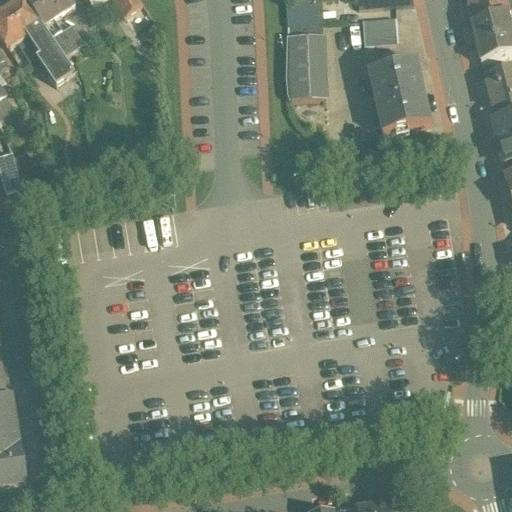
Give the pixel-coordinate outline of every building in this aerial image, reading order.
[(68,0),(32,0),(26,4),(44,32),(55,25),(75,11),(68,0)] [(82,0),(86,5),(93,0),(108,0),(125,24),(144,11),(136,0),(82,0)] [(382,0),(374,0),(359,1),(360,15),(384,13),(382,0)] [(507,0),(465,0),(473,29),(508,21),(511,20),(511,19),(511,5),(509,7),(507,0)] [(44,32),(26,4),(0,21),(0,40),(10,55),(32,41),(45,60),(38,65),(56,92),(75,79),(64,62),(44,32)] [(144,11),(125,24),(132,36),(152,23),(144,11)] [(310,12),(287,13),(288,32),(311,30),(310,12)] [(511,38),(508,21),(473,29),(482,69),(511,61),(511,38)] [(397,24),(364,27),(365,52),(399,49),(397,24)] [(73,31),(63,38),(55,25),(44,32),(64,62),(85,49),(73,31)] [(324,42),(288,43),(287,87),(288,102),(290,108),(327,106),(324,42)] [(418,68),(368,79),(369,82),(371,81),(382,126),(379,127),(381,133),(375,134),(377,144),(433,131),(429,115),(427,115),(417,71),(419,71),(418,68)] [(511,73),(484,80),(495,123),(511,119),(511,73)] [(511,119),(495,123),(505,171),(511,169),(511,119)] [(11,158),(0,161),(0,181),(4,197),(21,193),(11,158)] [(1,402),(0,397),(0,493),(25,489),(18,450),(17,450),(9,401),(1,402)]
